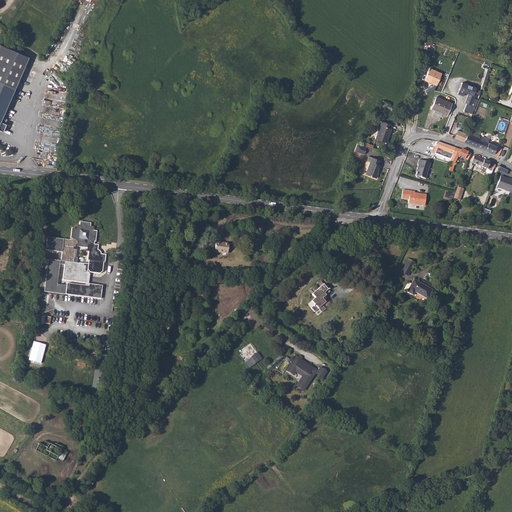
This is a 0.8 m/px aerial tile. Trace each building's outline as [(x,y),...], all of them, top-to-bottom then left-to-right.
[(0,130),(3,132),(6,125),(1,122),(27,60),(0,47),(0,130)] [(429,68),(423,81),(436,86),(441,74),(429,68)] [(57,82),(61,78),(53,71),(49,75),(57,82)] [(461,83),(457,94),(463,97),(464,93),(467,95),(464,104),(465,104),(463,111),(471,113),(480,91),(461,83)] [(437,97),(432,109),(436,111),(436,112),(443,116),(443,114),(447,116),(452,104),(437,97)] [(380,120),(374,138),(385,141),(390,127),(389,127),(390,123),(380,120)] [(459,140),(464,142),(467,134),(458,130),(454,138),(459,140)] [(467,134),(464,142),(477,148),(480,140),(471,136),(472,135),(471,133),(470,133),(468,134),(467,134)] [(480,140),(477,148),(494,155),(497,147),(488,142),(489,139),(486,138),(485,141),(481,139),(480,140)] [(437,148),(435,152),(444,155),(446,151),(452,154),(453,152),(454,148),(438,142),(436,142),(434,147),(437,148)] [(357,144),(354,151),(364,154),(366,147),(357,144)] [(460,150),(458,156),(468,160),(470,153),(461,149),(460,150)] [(370,161),(366,174),(376,177),(378,172),(377,171),(380,164),(379,164),(380,159),(369,155),(368,160),(370,161)] [(491,163),(474,155),(471,162),(486,169),(485,171),(485,172),(489,174),(490,174),(493,168),(494,168),(495,165),(491,163)] [(417,170),(416,176),(416,178),(419,179),(420,178),(426,179),(430,164),(418,160),(417,165),(418,166),(416,170),(417,170)] [(448,164),(446,170),(451,172),(454,163),(449,161),(448,164)] [(496,188),(511,193),(511,192),(511,179),(510,179),(509,180),(500,177),(496,188)] [(424,206),(426,195),(413,194),(413,192),(402,191),(401,199),(408,200),(408,203),(424,206)] [(461,194),(454,192),(454,193),(453,195),(452,200),(458,202),(461,194)] [(486,221),(490,211),(485,209),(481,219),(486,221)] [(64,294),(65,285),(57,284),(59,264),(63,265),(62,280),(84,282),(85,275),(82,271),(85,269),(88,272),(96,272),(100,270),(101,262),(102,262),(103,254),(99,253),(99,251),(95,248),(95,244),(91,243),(91,242),(95,242),(96,231),(90,231),(90,229),(88,229),(89,222),(78,221),(78,227),(76,226),(75,228),(70,228),(69,238),(71,239),(71,241),(45,238),(44,251),(60,253),(59,261),(47,260),(43,292),(64,294)] [(217,241),(217,251),(229,253),(231,242),(217,241)] [(273,253),(258,253),(258,266),(273,266),(273,253)] [(408,256),(403,266),(409,270),(415,260),(408,256)] [(414,277),(407,290),(413,293),(414,290),(427,297),(432,288),(414,277)] [(65,283),(65,285),(64,294),(100,299),(102,286),(88,284),(88,286),(65,283)] [(314,306),(310,309),(313,312),(318,309),(320,313),(324,310),(321,306),(325,302),(322,299),(329,292),(322,285),(315,291),(311,295),(314,298),(310,302),(314,306)] [(41,323),(51,324),(51,316),(42,315),(41,323)] [(257,350),(243,360),(249,367),(262,358),(257,350)] [(317,369),(295,356),(285,371),(293,376),(295,373),(301,377),(295,387),(303,392),(315,374),(322,379),(327,371),(319,367),(317,369)]
